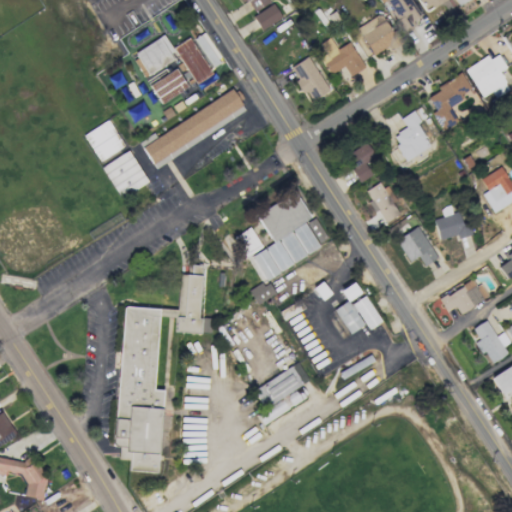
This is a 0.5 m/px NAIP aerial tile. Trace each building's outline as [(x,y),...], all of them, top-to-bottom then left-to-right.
[(238,0),(240,3),(245,0),(246,0),(253,11),(269,2),(267,0),(238,0)] [(419,20),(410,0),(386,0),(399,29),(419,20)] [(417,0),(424,11),(445,0),(417,0)] [(259,30),(281,18),(273,4),(251,15),(259,30)] [(355,28),(373,57),(398,40),(380,12),(355,28)] [(170,47),(162,35),(134,52),(148,74),(172,60),(166,50),(170,47)] [(172,47),(194,83),(210,73),(188,37),(172,47)] [(348,75),(363,68),(348,41),(335,49),(329,38),(313,46),(328,74),(343,66),(348,75)] [(463,69),(481,97),(490,91),(495,98),(509,89),(498,71),(505,67),(497,54),(489,59),(486,55),(463,69)] [(290,66),(297,78),(295,79),(308,102),(328,90),(307,56),(290,66)] [(160,103),(186,87),(175,68),(148,85),(160,103)] [(424,95),(433,110),(429,112),(440,131),(457,121),(448,107),(463,98),(460,93),(469,88),(460,74),(424,95)] [(243,109),(232,91),(139,144),(149,162),(243,109)] [(399,118),(405,127),(390,136),(405,160),(429,145),(415,123),(419,121),(412,110),(399,118)] [(122,145),(106,119),(81,135),(98,161),(122,145)] [(371,174),(364,163),(374,157),(364,142),(343,156),(360,181),(371,174)] [(146,181),(127,150),(99,167),(118,198),(146,181)] [(481,193),(490,212),(511,200),(511,189),(501,166),(478,177),(485,191),(481,193)] [(382,222),(404,208),(389,183),(382,188),(377,182),(363,191),(382,222)] [(277,270),(318,248),(303,220),(308,218),(293,191),(254,212),(271,243),(264,246),(277,270)] [(470,235),(466,222),(460,223),(457,211),(450,213),(448,205),(438,208),(441,217),(432,219),(437,239),(456,235),(456,238),(470,235)] [(313,236),(321,232),(313,217),(305,222),(313,236)] [(436,258),(416,226),(394,240),(407,262),(417,256),(423,266),(436,258)] [(259,247),(248,227),(231,236),(243,256),(259,247)] [(511,246),(502,254),(506,260),(495,267),(504,280),(511,275),(511,246)] [(265,280),(278,272),(262,248),(249,256),(265,280)] [(117,307),(115,445),(117,445),(117,459),(127,459),(127,471),(158,472),(159,389),(154,389),(155,316),(174,316),(174,332),(209,333),(209,318),(198,317),(199,266),(190,265),(190,274),(177,274),(176,308),(117,307)] [(445,310),(452,305),(459,315),(485,296),(472,277),(438,300),(445,310)] [(274,294),(267,280),(247,290),(255,304),(274,294)] [(366,329),(380,321),(364,295),(350,303),(366,329)] [(362,325),(347,300),(333,308),(347,334),(362,325)] [(501,345),(507,342),(502,332),(493,336),(485,320),(471,327),(477,340),(473,342),(479,353),(484,351),(489,362),(506,354),(501,345)] [(511,322),(503,328),(511,342),(511,322)] [(300,402),(292,389),(307,380),(297,362),(249,390),(261,409),(255,413),(261,424),(300,402)] [(511,362),(489,376),(499,394),(511,386),(511,362)] [(0,443),(15,435),(2,412),(0,413),(0,443)] [(0,474),(5,475),(5,471),(24,474),(21,496),(39,499),(44,463),(0,456),(0,474)]
